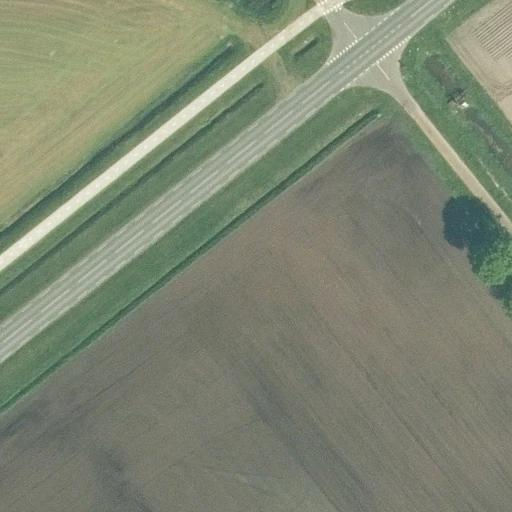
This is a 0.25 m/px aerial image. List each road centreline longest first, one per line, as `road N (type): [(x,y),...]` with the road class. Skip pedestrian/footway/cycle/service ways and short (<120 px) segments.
road 1 (primary): [(0,341),(367,49)]
road 2 (unclassified): [(511,231),(367,49)]
